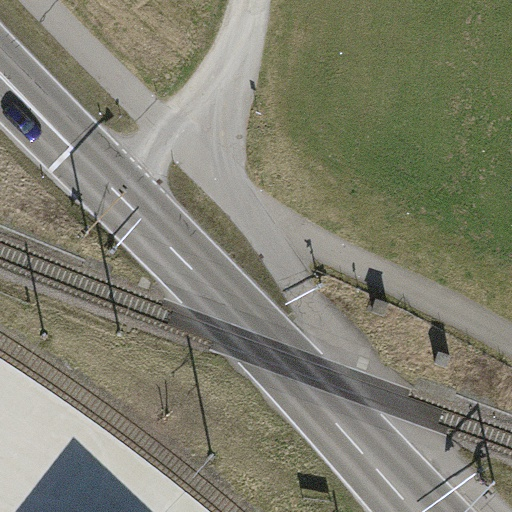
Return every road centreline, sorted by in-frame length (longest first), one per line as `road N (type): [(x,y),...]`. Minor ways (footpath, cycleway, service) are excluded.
road 1 (secondary): [(418,511),(0,76)]
road 2 (track): [(112,188),(212,89),(251,0)]
road 3 (track): [(0,390),(164,511)]
